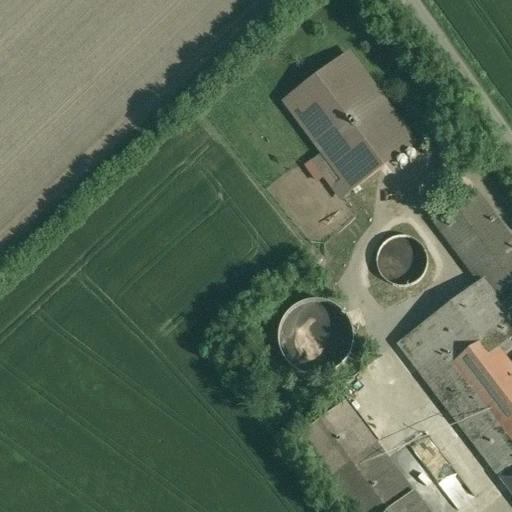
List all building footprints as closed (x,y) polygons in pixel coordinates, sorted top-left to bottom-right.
[(416,144),(349,55),(286,103),(324,154),(336,169),(345,182),(352,191),(416,144)] [(408,155),(408,157),(408,159),(409,160),(411,161),(412,161),(414,161),(415,160),(416,158),(417,157),(416,155),(415,154),(414,153),(412,152),(410,153),(409,154),(408,155)] [(324,154),(314,161),(325,177),(336,169),(324,154)] [(398,162),(398,163),(398,165),(400,167),(401,168),(403,168),(405,168),(407,167),(408,165),(408,163),(408,161),(407,160),(405,159),(403,159),(401,159),(400,160),(398,162)] [(345,182),(335,189),(343,198),(352,191),(345,182)] [(511,368),(498,350),(511,338),(511,323),(501,308),(511,299),(511,240),(476,193),(436,223),(482,283),(399,346),(511,493),(511,368)] [(427,272),(428,262),(426,252),(420,244),(412,239),(402,237),(392,239),(384,245),(379,254),(377,263),(379,273),(385,281),(394,287),(403,288),(413,286),(421,280),(427,272)] [(511,299),(501,308),(511,323),(511,299)] [(345,404),(297,441),(350,511),(391,511),(414,495),(345,404)] [(427,511),(414,495),(391,511),(427,511)]
